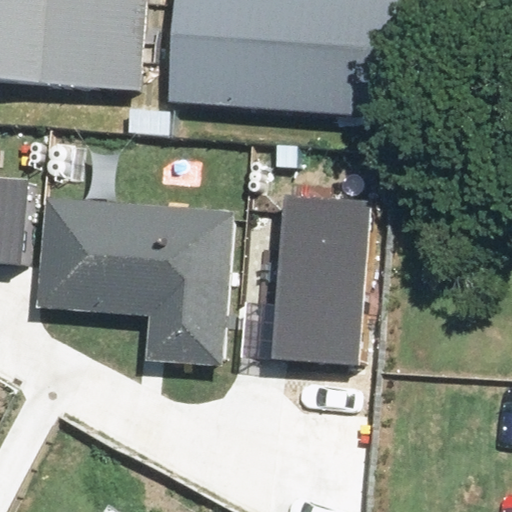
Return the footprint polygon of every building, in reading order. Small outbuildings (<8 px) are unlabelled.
[(0,0),(0,62),(140,70),(143,0),(0,0)] [(417,0),(191,0),(188,78),(414,87),(417,0)] [(0,282),(47,287),(55,206),(0,200),(0,282)] [(248,212),(62,206),(59,311),(168,314),(167,364),(244,366),(248,212)] [(319,218),(319,378),(401,378),(401,218),(319,218)]
